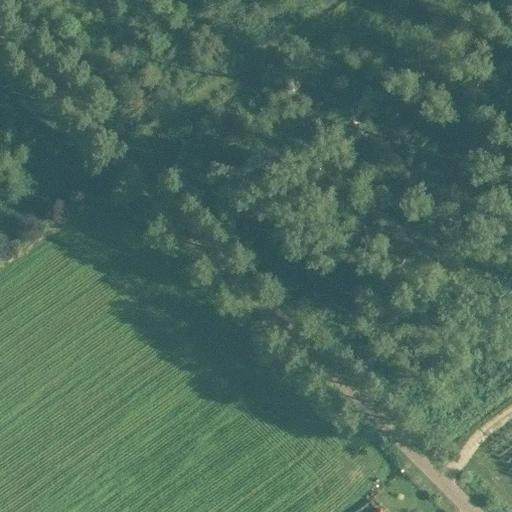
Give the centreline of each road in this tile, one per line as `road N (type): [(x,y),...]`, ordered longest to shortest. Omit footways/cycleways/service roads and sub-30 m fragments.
road 1 (unclassified): [(474,511),(0,45)]
road 2 (track): [(0,245),(119,158)]
